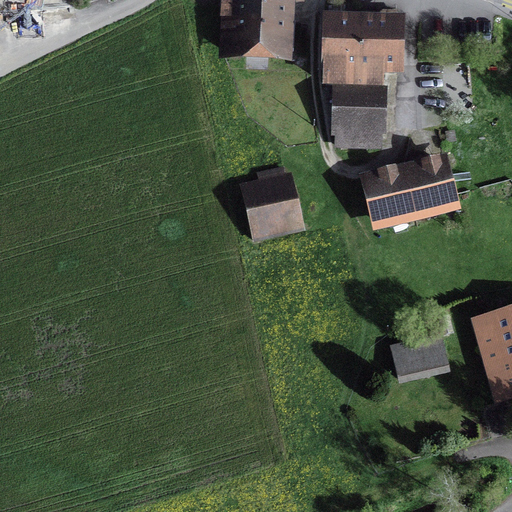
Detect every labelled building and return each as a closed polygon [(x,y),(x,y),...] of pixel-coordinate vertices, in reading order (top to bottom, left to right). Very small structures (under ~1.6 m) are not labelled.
[(293,0),(225,0),(224,60),(292,61),(293,0)] [(398,23),(319,20),(317,92),(375,94),(375,70),(396,71),(398,23)] [(384,120),(333,117),(331,149),(382,152),(384,120)] [(440,170),(362,189),(373,232),(450,212),(440,170)] [(287,187),(242,197),(251,239),(296,229),(287,187)] [(511,322),(479,331),(496,401),(511,397),(511,322)] [(436,348),(394,357),(399,384),(441,375),(436,348)]
